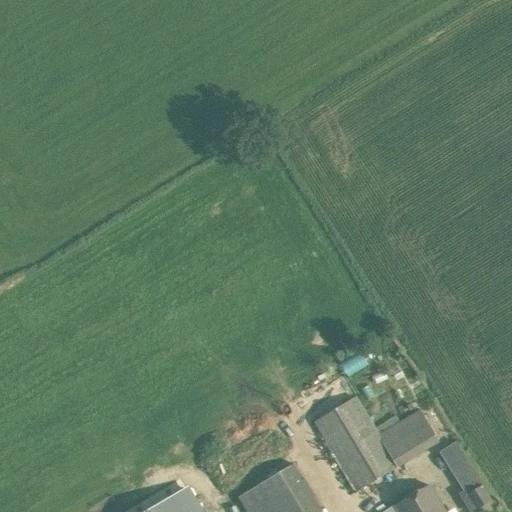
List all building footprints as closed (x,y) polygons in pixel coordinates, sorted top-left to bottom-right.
[(341,366),(348,376),(367,362),(361,352),(341,366)] [(379,435),(357,398),(315,423),(355,492),(437,444),(419,412),(379,435)] [(439,450),(464,491),(459,494),(469,511),(470,511),(490,500),(482,488),(483,488),(455,441),(439,450)] [(320,511),(293,466),(238,499),(245,511),(320,511)] [(443,511),(427,486),(391,508),(393,511),(443,511)] [(199,511),(186,490),(148,511),(199,511)]
